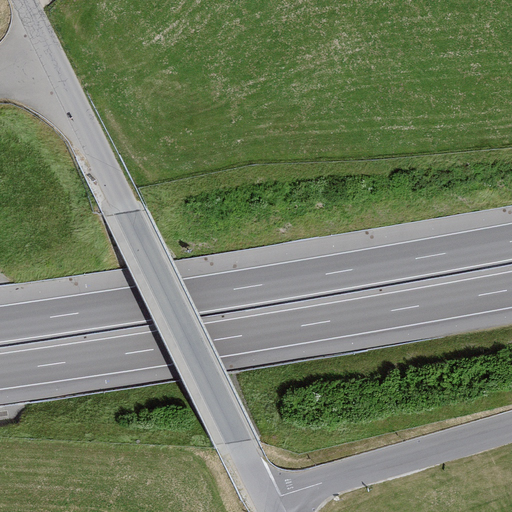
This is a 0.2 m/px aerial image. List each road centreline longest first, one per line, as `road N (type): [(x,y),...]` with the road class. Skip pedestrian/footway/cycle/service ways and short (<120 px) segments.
road 1 (motorway): [(511,241),(0,324)]
road 2 (motorway): [(0,371),(511,289)]
road 3 (unclassified): [(124,212),(266,501)]
road 4 (unclassified): [(266,501),(511,427)]
road 5 (unclassified): [(124,212),(23,0)]
